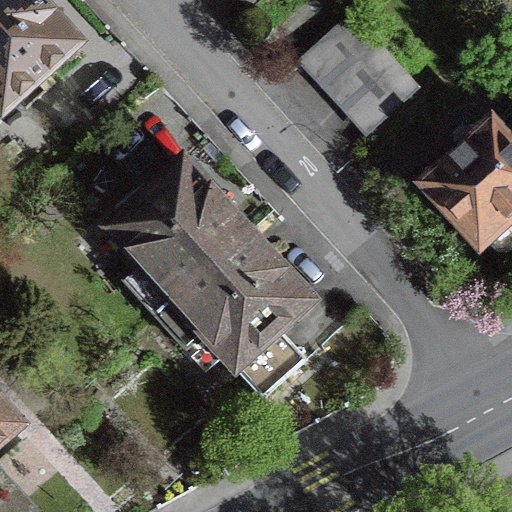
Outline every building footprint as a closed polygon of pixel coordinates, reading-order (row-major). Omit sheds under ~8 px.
[(0,0),(0,113),(2,115),(78,45),(36,0),(0,0)] [(348,12),(295,59),(329,97),(363,135),(416,87),(348,12)] [(511,140),(498,126),(422,196),(457,233),(491,270),(511,250),(511,140)] [(184,164),(108,231),(142,269),(126,283),(154,314),(155,313),(158,315),(248,233),(237,221),(184,164)] [(248,233),(158,315),(160,318),(159,319),(187,349),(202,335),(236,373),(239,371),(264,399),(305,362),(280,334),(312,304),(259,245),(248,233)] [(0,511),(34,511),(35,511),(0,472),(0,446),(20,428),(0,405),(0,511)]
